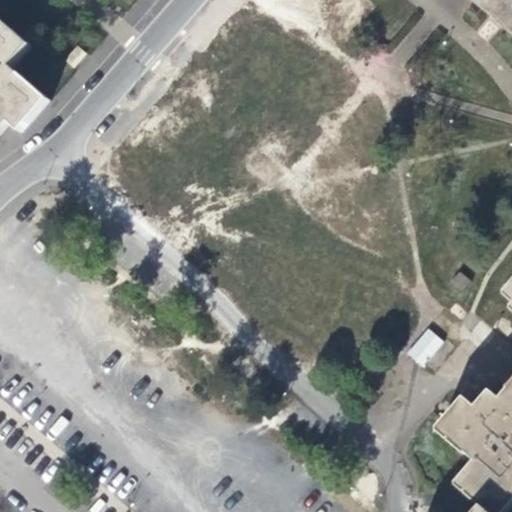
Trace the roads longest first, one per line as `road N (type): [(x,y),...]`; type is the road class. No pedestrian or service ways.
road 1 (residential): [(391,511),(364,466),(52,150)]
road 2 (residential): [(184,0),(52,150)]
